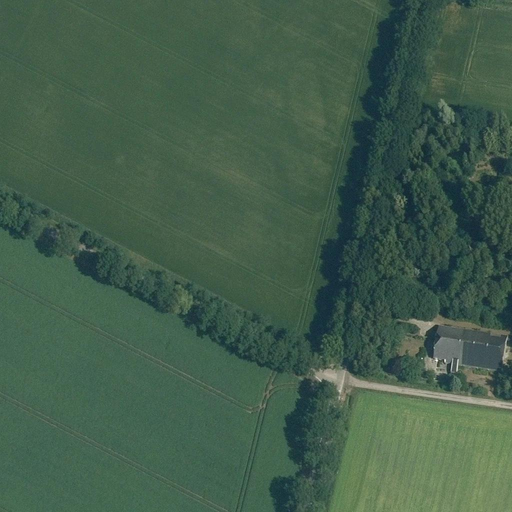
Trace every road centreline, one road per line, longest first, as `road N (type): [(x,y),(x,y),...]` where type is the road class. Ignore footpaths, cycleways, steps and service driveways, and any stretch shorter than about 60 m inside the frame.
road 1 (unclassified): [(340,382),(429,0)]
road 2 (unclassified): [(340,382),(0,206)]
road 3 (unclassified): [(310,511),(340,382)]
